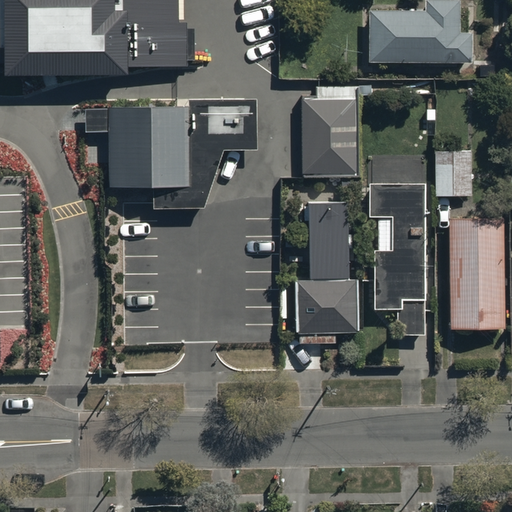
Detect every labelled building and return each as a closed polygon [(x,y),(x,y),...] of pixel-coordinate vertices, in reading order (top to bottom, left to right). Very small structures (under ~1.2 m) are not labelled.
[(0,0),(0,81),(131,81),(131,68),(188,67),(188,22),(179,22),(179,0),(0,0)] [(367,9),(367,61),(468,61),(468,31),(458,31),(457,0),(421,0),(422,9),(367,9)] [(511,49),(509,49),(510,20),(486,19),(484,64),(478,63),(477,77),(511,78),(511,49)] [(355,95),(300,96),(302,170),(356,169),(355,95)] [(250,100),(108,103),(110,216),(141,215),(140,184),(155,184),(155,199),(198,198),(217,140),(251,140),(250,100)] [(469,197),(470,150),(434,150),(434,197),(469,197)] [(422,334),(422,181),(366,181),(366,216),(375,216),(375,230),(366,230),(366,262),(371,262),(371,308),(395,308),(395,334),(422,334)] [(348,201),(308,202),(310,280),(295,280),(296,334),(359,332),(357,280),(350,281),(348,201)] [(505,217),(449,216),(447,326),(503,327),(505,217)] [(151,260),(117,261),(118,347),(186,346),(184,256),(151,256),(151,260)] [(276,346),(276,256),(230,257),(230,268),(211,268),(212,346),(276,346)]
